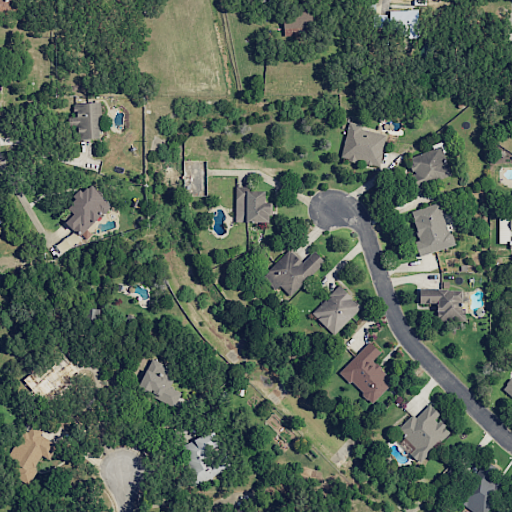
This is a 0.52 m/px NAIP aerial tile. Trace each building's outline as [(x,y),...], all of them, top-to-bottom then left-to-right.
[(18,0),(20,8),(0,12),(0,0),(18,0)] [(419,22),(416,8),(389,12),(391,26),(419,22)] [(101,138),(75,139),(74,125),(70,125),(70,116),(74,116),(73,103),(99,101),(101,138)] [(342,156),(351,121),(364,124),(363,128),(387,134),(379,165),(342,156)] [(411,157),(442,146),(453,174),(416,188),(412,174),(417,173),(416,170),(413,171),(411,165),(413,164),(411,157)] [(63,219),(73,209),(69,206),(77,198),(75,195),(82,188),(85,190),(93,182),(108,197),(105,200),(111,205),(81,236),(63,219)] [(237,221),(237,186),(250,186),(250,190),(267,191),(267,202),(272,202),(272,222),(237,221)] [(412,211),(440,202),(450,231),(452,230),(457,243),(420,256),(415,242),(422,239),(412,211)] [(509,249),(511,248),(511,217),(498,218),(498,243),(509,243),(509,249)] [(81,240),(74,231),(55,245),(61,253),(81,240)] [(290,249),(304,262),(315,250),(326,260),(292,295),(268,272),(290,249)] [(313,313),(340,284),(363,306),(336,334),(313,313)] [(420,289),(451,288),(451,290),(465,290),(466,300),(464,300),(464,308),(467,307),(467,320),(439,320),(438,302),(420,302),(420,289)] [(341,371),(371,341),(382,352),(372,362),(375,364),(377,362),(388,373),(386,375),(394,383),(373,403),(341,371)] [(175,407),(139,387),(155,357),(165,363),(164,365),(172,369),(169,375),(175,378),(171,385),(183,392),(175,407)] [(22,379),(35,367),(41,373),(56,360),(61,365),(68,359),(82,374),(46,406),(22,379)] [(511,376),(502,388),(511,397),(511,376)] [(399,430),(414,414),(417,417),(431,404),(441,414),(436,418),(439,422),(442,419),(447,425),(445,427),(450,432),(421,461),(412,453),(417,448),(399,430)] [(50,458),(42,454),(35,466),(39,469),(30,485),(6,471),(32,425),(42,431),(40,434),(58,444),(50,458)] [(195,485),(185,466),(189,464),(181,447),(216,430),(223,444),(208,452),(212,460),(226,453),(232,466),(195,485)] [(476,511),(459,500),(487,460),(498,468),(495,473),(508,483),(487,511),(476,511)]
